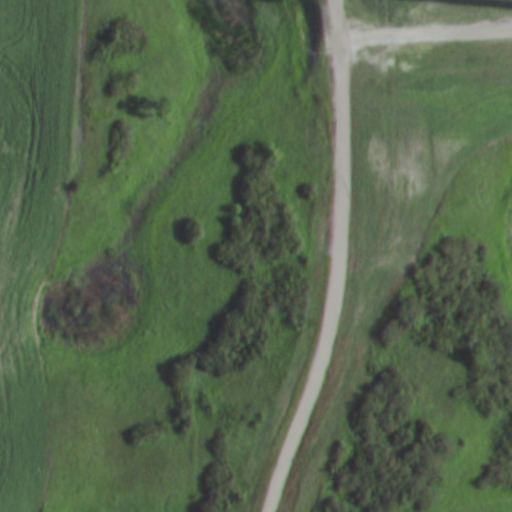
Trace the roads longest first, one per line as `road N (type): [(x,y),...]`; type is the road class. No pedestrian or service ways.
road 1 (track): [(241,511),(335,316),(334,0)]
road 2 (track): [(338,48),(511,35)]
